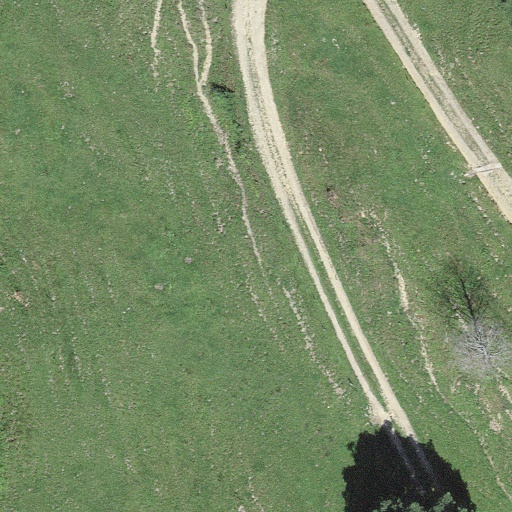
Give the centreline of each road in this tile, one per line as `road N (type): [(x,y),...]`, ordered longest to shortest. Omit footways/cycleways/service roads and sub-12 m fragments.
road 1 (track): [(252,0),(264,120),(447,511)]
road 2 (track): [(511,205),(374,0)]
